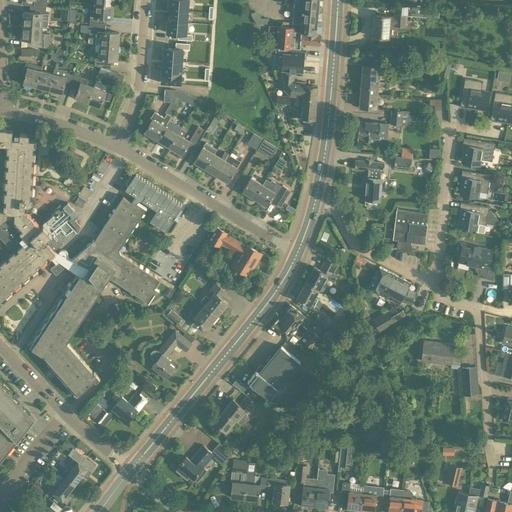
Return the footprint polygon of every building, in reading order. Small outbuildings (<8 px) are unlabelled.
[(187,0),(168,0),(168,7),(187,9),(187,0)] [(302,26),(301,32),(321,34),(322,26),(315,25),(317,0),(293,0),(291,25),(302,26)] [(90,10),(89,23),(102,24),(102,18),(112,18),(113,4),(95,3),(95,10),(90,10)] [(24,12),(23,26),(41,27),(41,19),(45,20),(46,6),(30,5),(30,12),(24,12)] [(387,43),(387,39),(388,39),(388,25),(405,27),(406,15),(407,7),(395,6),(394,17),(389,17),(389,16),(374,15),(372,38),(378,38),(377,42),(387,43)] [(187,9),(168,7),(168,18),(186,20),(187,9)] [(168,18),(167,30),(186,31),(186,20),(168,18)] [(102,24),(89,23),(89,24),(85,24),(85,32),(97,33),(97,37),(101,38),(100,45),(118,46),(119,33),(101,31),(102,24)] [(275,47),(292,49),(293,46),(294,31),(295,28),(266,25),(265,37),(276,38),(275,47)] [(40,34),(41,27),(23,26),(22,38),(28,39),(27,46),(44,47),(48,47),(49,34),(40,34)] [(301,32),(294,31),(293,46),(299,46),(298,49),(319,51),(321,39),(321,34),(301,32)] [(118,46),(100,45),(100,52),(96,51),(95,65),(101,67),(111,70),(112,59),(117,59),(118,46)] [(163,46),(162,57),(181,59),(182,47),(163,46)] [(38,56),(40,51),(32,48),(21,49),(21,56),(34,55),(38,56)] [(292,53),(278,52),(277,71),(282,71),(294,72),(303,73),(304,52),(292,51),(292,53)] [(162,57),(162,68),(181,70),(181,59),(162,57)] [(362,80),(378,82),(379,74),(384,74),(385,60),(371,59),(371,66),(363,65),(362,80)] [(447,78),(451,63),(452,61),(444,60),(439,76),(447,78)] [(23,84),(36,87),(40,71),(41,67),(25,63),(23,73),(26,74),(23,84)] [(115,72),(111,70),(101,67),(98,73),(113,78),(115,72)] [(71,88),(75,75),(66,72),(66,70),(55,68),(53,74),(49,90),(62,93),(64,86),(71,88)] [(162,68),(161,80),(180,81),(181,70),(162,68)] [(53,74),(40,71),(36,87),(49,90),(53,74)] [(303,98),(316,99),(317,87),(305,86),(305,83),(293,82),(294,72),(282,71),(282,81),(284,81),(283,89),(290,96),(303,97),(303,98)] [(88,80),(75,75),(71,88),(78,90),(75,98),(88,102),(93,87),(87,84),(88,80)] [(465,78),(460,107),(461,105),(484,109),(487,91),(481,90),(482,82),(483,82),(465,78)] [(362,80),(361,93),(377,94),(378,82),(362,80)] [(437,87),(423,85),(422,92),(436,94),(437,87)] [(106,92),(93,87),(88,102),(100,107),(106,92)] [(181,100),(183,101),(187,94),(176,90),(164,89),(164,101),(175,102),(178,105),(181,100)] [(511,94),(495,92),(490,120),(491,120),(491,118),(511,121),(511,103),(511,104),(511,98),(511,94)] [(376,108),(377,94),(361,93),(359,107),(376,108)] [(289,104),(290,97),(277,96),(276,103),(289,104)] [(314,120),(316,99),(303,98),(301,119),(314,120)] [(441,99),(439,99),(429,99),(429,105),(434,105),(434,109),(441,109),(441,99)] [(145,132),(157,139),(165,126),(171,116),(167,113),(164,117),(154,112),(150,118),(152,119),(145,132)] [(215,127),(221,117),(220,116),(216,114),(210,124),(215,127)] [(372,141),(372,138),(386,138),(387,123),(358,121),(357,137),(364,137),(364,140),(372,141)] [(242,133),(245,128),(242,126),(237,123),(234,129),(242,133)] [(177,134),(165,126),(157,139),(169,147),(177,134)] [(181,128),(177,134),(169,147),(181,154),(186,146),(191,149),(196,140),(204,129),(198,126),(192,138),(189,141),(182,137),(186,131),(181,128)] [(0,237),(10,248),(16,243),(19,247),(17,248),(19,250),(16,253),(14,251),(9,256),(10,258),(7,260),(5,259),(0,263),(1,265),(0,266),(0,299),(1,298),(4,295),(5,296),(12,290),(10,289),(13,286),(15,288),(20,283),(19,281),(22,278),(24,280),(29,275),(28,274),(31,271),(32,272),(38,267),(36,266),(39,263),(41,265),(46,260),(45,258),(48,255),(50,257),(55,252),(50,246),(52,245),(56,250),(63,243),(62,242),(64,240),(67,242),(80,230),(80,226),(73,218),(70,218),(68,219),(66,217),(74,210),(68,203),(62,207),(60,204),(37,224),(27,213),(27,210),(25,210),(25,206),(31,207),(32,198),(30,198),(30,194),(32,194),(33,187),(31,186),(31,182),(33,182),(34,175),(31,175),(32,170),(34,170),(35,163),(32,163),(32,159),(35,159),(35,152),(33,151),(33,147),(35,147),(36,140),(29,140),(30,134),(20,133),(19,139),(12,138),(13,130),(7,130),(7,129),(0,128),(0,237)] [(262,139),(253,133),(247,144),(256,149),(262,139)] [(492,143),(464,138),(463,139),(465,139),(464,150),(462,162),(479,165),(480,159),(488,161),(489,161),(492,143)] [(277,148),(264,140),(258,149),(271,157),(277,148)] [(194,162),(205,169),(214,154),(203,147),(194,162)] [(221,157),(214,154),(205,169),(216,176),(229,154),(224,152),(221,157)] [(241,161),(229,154),(216,176),(228,183),(238,165),(241,161)] [(276,166),(284,169),(287,159),(280,156),(276,166)] [(411,158),(395,156),(394,167),(410,169),(411,158)] [(366,185),(365,200),(380,201),(381,179),(380,178),(380,172),(384,172),(384,163),(356,160),(355,170),(364,171),(363,184),(366,185)] [(462,171),(464,171),(462,182),(460,194),(478,197),(479,191),(487,192),(487,193),(490,175),(462,170),(462,171)] [(125,190),(134,196),(135,197),(138,201),(155,213),(149,221),(167,233),(184,202),(136,172),(125,190)] [(250,177),(241,191),(254,199),(262,185),(262,184),(250,177)] [(265,179),(262,184),(262,185),(254,199),(266,206),(269,200),(272,202),(280,207),(290,190),(282,185),(281,187),(271,180),(270,182),(265,179)] [(55,252),(50,257),(56,264),(50,269),(56,275),(66,266),(77,274),(101,290),(109,277),(148,302),(154,293),(155,294),(159,290),(154,287),(160,279),(120,253),(119,248),(146,207),(137,201),(138,201),(135,197),(131,202),(123,196),(97,236),(98,237),(96,241),(93,239),(72,259),(67,257),(68,256),(68,255),(68,254),(67,253),(67,252),(66,251),(65,250),(64,250),(63,250),(62,250),(61,250),(60,250),(59,251),(59,252),(58,253),(55,252)] [(74,203),(82,208),(86,200),(79,196),(74,203)] [(461,214),(459,226),(476,229),(477,223),(485,224),(485,225),(486,225),(489,207),(461,202),(460,203),(462,203),(461,214)] [(289,205),(286,209),(293,213),(295,209),(289,205)] [(396,207),(392,240),(397,241),(396,249),(416,251),(411,250),(412,242),(424,244),(426,225),(425,224),(426,214),(397,210),(397,207),(396,207)] [(217,227),(209,241),(219,246),(221,243),(238,254),(231,266),(246,274),(251,265),(254,266),(262,254),(247,246),(246,247),(226,235),(227,233),(217,227)] [(485,277),(488,266),(492,251),(459,242),(455,255),(459,256),(458,261),(476,266),(475,268),(477,272),(477,275),(485,277)] [(305,282),(318,289),(323,292),(326,285),(324,284),(328,279),(333,281),(336,275),(332,273),(337,263),(325,256),(318,269),(314,267),(305,282)] [(389,272),(379,267),(368,288),(399,303),(401,297),(402,296),(404,293),(409,282),(389,272)] [(511,273),(503,273),(503,288),(509,289),(508,303),(511,303),(511,273)] [(101,290),(77,274),(29,346),(45,357),(49,361),(47,362),(76,395),(94,379),(96,381),(100,377),(94,370),(93,371),(67,341),(101,290)] [(316,294),(318,289),(305,282),(296,298),(310,305),(313,307),(317,300),(318,299),(318,297),(317,295),(316,294)] [(205,306),(217,316),(228,303),(221,298),(226,292),(216,284),(211,290),(215,293),(205,306)] [(404,293),(402,296),(401,297),(413,300),(415,291),(408,289),(406,294),(404,293)] [(208,328),(217,316),(205,306),(195,317),(191,314),(186,320),(196,328),(200,322),(208,328)] [(284,318),(303,333),(309,337),(315,342),(314,343),(316,344),(320,338),(313,333),(311,336),(305,331),(307,329),(301,325),(299,327),(298,326),(305,317),(292,306),(287,312),(287,313),(284,318)] [(171,310),(167,315),(178,324),(182,319),(171,310)] [(321,326),(326,320),(317,313),(312,319),(321,326)] [(379,330),(393,321),(400,317),(398,314),(385,322),(381,316),(374,320),(379,330)] [(300,337),(303,333),(284,318),(280,322),(279,322),(274,328),(288,338),(295,329),(296,331),(294,333),(300,337)] [(333,324),(329,330),(336,335),(340,329),(333,324)] [(511,327),(506,326),(502,343),(511,345),(511,327)] [(150,358),(152,360),(156,363),(153,366),(166,377),(174,367),(169,363),(171,360),(167,357),(177,344),(186,351),(192,343),(191,343),(195,339),(186,332),(183,336),(176,330),(158,352),(156,351),(155,351),(152,351),(151,353),(150,354),(150,356),(150,358)] [(111,333),(104,331),(102,338),(109,340),(111,333)] [(312,349),(316,344),(314,343),(315,342),(309,337),(304,343),(312,349)] [(453,344),(424,341),(421,360),(459,365),(460,358),(452,357),(453,344)] [(259,390),(269,398),(300,361),(281,345),(263,367),(260,364),(247,381),(259,390)] [(500,376),(500,374),(511,377),(511,355),(504,354),(502,362),(497,362),(494,375),(500,376)] [(457,368),(459,396),(477,395),(476,367),(457,368)] [(237,377),(234,384),(242,389),(246,382),(237,377)] [(0,422),(0,457),(1,456),(3,458),(35,418),(9,391),(6,393),(1,387),(3,385),(0,381),(0,417),(6,424),(4,426),(0,422)] [(122,397),(113,408),(122,415),(120,418),(126,423),(137,410),(138,411),(147,401),(137,392),(129,402),(122,397)] [(223,410),(239,423),(250,418),(246,411),(248,413),(256,403),(246,396),(239,404),(233,399),(223,410)] [(511,401),(508,401),(503,420),(511,422),(511,401)] [(95,418),(101,422),(108,414),(108,413),(103,409),(95,418)] [(240,424),(239,423),(223,410),(214,421),(226,431),(233,423),(238,427),(240,424)] [(229,435),(222,442),(231,450),(238,442),(229,435)] [(338,461),(337,470),(340,471),(341,466),(345,466),(346,463),(352,464),(355,436),(341,435),(340,450),(338,461)] [(66,477),(75,484),(83,473),(87,476),(96,466),(83,456),(83,455),(73,447),(74,446),(67,440),(61,448),(68,454),(73,457),(74,466),(66,477)] [(214,457),(224,465),(232,452),(219,442),(213,450),(217,454),(214,457)] [(192,476),(194,478),(198,481),(207,469),(204,466),(213,454),(203,445),(191,460),(186,456),(179,465),(180,467),(179,469),(190,478),(192,476)] [(340,450),(332,449),(331,460),(338,461),(340,450)] [(230,496),(245,497),(248,460),(234,459),(232,481),(230,496)] [(267,488),(269,478),(260,477),(259,484),(254,483),(256,461),(248,460),(245,497),(258,499),(259,487),(267,488)] [(302,504),(315,505),(317,478),(306,477),(307,465),(298,464),(297,481),(304,481),(304,485),(302,504)] [(447,464),(443,482),(458,485),(461,467),(447,464)] [(67,494),(75,484),(66,477),(50,498),(63,508),(71,497),(67,494)] [(281,480),(269,478),(267,488),(274,489),(273,501),(287,502),(289,484),(281,484),(281,480)] [(332,479),(317,478),(315,505),(328,506),(328,500),(333,500),(334,488),(331,488),(332,479)] [(347,508),(361,510),(363,492),(363,485),(362,483),(343,481),(342,490),(341,490),(340,501),(348,502),(347,508)] [(489,486),(481,484),(479,495),(486,497),(489,486)] [(404,488),(404,497),(402,511),(415,511),(416,510),(422,511),(423,499),(417,499),(412,498),(413,491),(411,489),(404,488)] [(453,511),(463,511),(464,510),(463,510),(463,506),(465,506),(468,494),(458,491),(453,511)] [(378,494),(363,492),(361,510),(376,511),(377,504),(383,504),(384,496),(377,496),(378,494)] [(473,511),(477,496),(468,494),(465,506),(463,506),(463,510),(464,510),(463,511),(473,511)] [(390,497),(384,496),(383,504),(389,505),(388,511),(402,511),(404,497),(390,496),(390,497)] [(505,511),(506,511),(505,511),(507,503),(488,498),(484,511),(505,511)]
